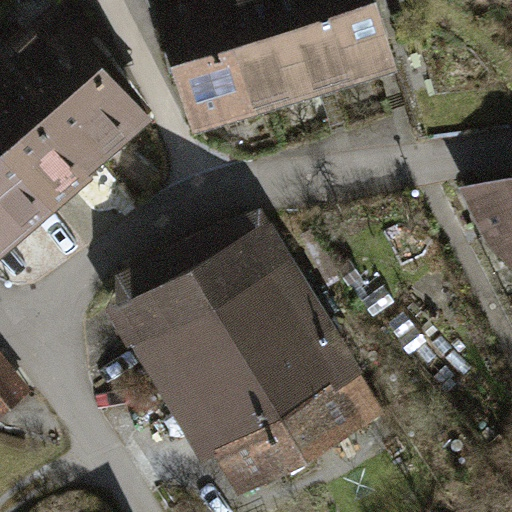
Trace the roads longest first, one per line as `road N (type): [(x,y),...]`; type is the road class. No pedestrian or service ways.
road 1 (residential): [(4,335),(212,190),(511,146)]
road 2 (residential): [(4,335),(132,511)]
